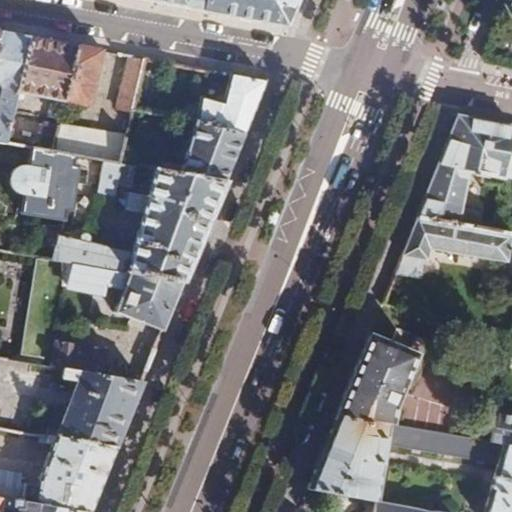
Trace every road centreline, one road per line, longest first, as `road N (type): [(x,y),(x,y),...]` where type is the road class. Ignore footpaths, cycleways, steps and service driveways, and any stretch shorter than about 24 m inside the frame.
road 1 (primary): [(190,511),(370,72)]
road 2 (residential): [(0,3),(370,72)]
road 3 (residential): [(370,72),(511,98)]
